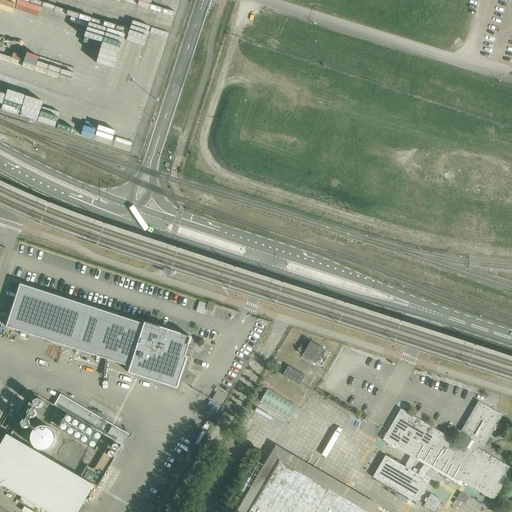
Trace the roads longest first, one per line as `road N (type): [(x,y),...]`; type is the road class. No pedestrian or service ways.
road 1 (secondary): [(130,223),(430,311)]
road 2 (secondary): [(430,311),(391,290),(142,209)]
road 3 (unclassified): [(151,159),(202,0)]
road 4 (secondary): [(130,204),(0,146)]
road 5 (secondary): [(0,166),(130,223)]
